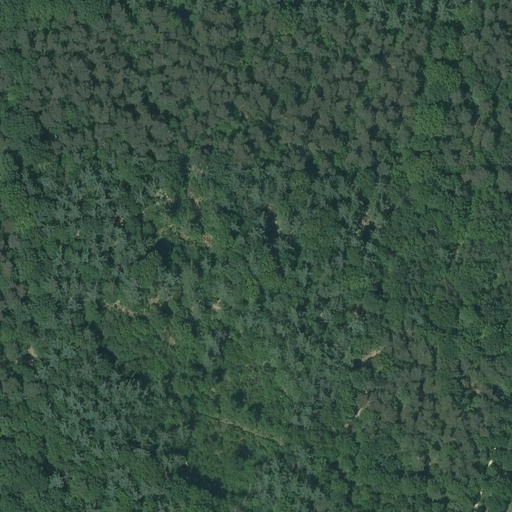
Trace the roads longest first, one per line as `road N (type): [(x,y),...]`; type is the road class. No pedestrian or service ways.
road 1 (track): [(330,508),(471,0)]
road 2 (track): [(462,35),(5,0)]
road 3 (track): [(428,344),(366,363),(114,274),(0,224)]
road 4 (track): [(417,185),(0,159)]
road 5 (track): [(428,344),(435,296),(469,223),(466,150),(505,34),(481,0)]
road 6 (track): [(29,352),(339,469)]
road 7 (track): [(428,344),(418,381),(428,482),(423,511)]
